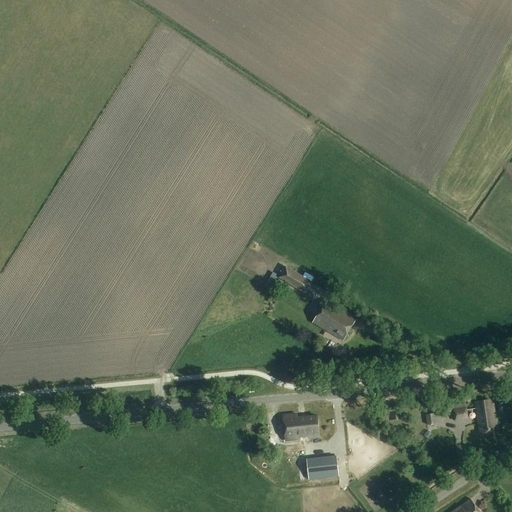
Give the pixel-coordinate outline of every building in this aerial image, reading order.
[(313,283),(286,266),(279,278),(306,294),(313,283)] [(272,272),(268,280),(274,284),(279,275),(272,272)] [(345,342),(358,320),(328,302),(314,324),(345,342)] [(322,337),(319,343),(325,346),(328,341),(322,337)] [(490,404),(490,400),(475,402),(480,434),(497,432),(495,418),(492,418),(491,412),(495,412),(494,404),(490,404)] [(465,403),(444,407),(445,413),(453,411),(455,421),(468,419),(465,403)] [(298,418),(297,414),(284,415),(286,440),(320,437),(318,416),(298,418)] [(426,415),(427,425),(437,424),(436,414),(426,415)] [(307,459),(307,460),(307,468),(308,469),(309,480),(332,477),(339,476),(337,456),(323,458),(307,459)] [(481,492),(476,494),(479,502),(484,500),(481,492)] [(479,511),(471,500),(453,511),(479,511)]
